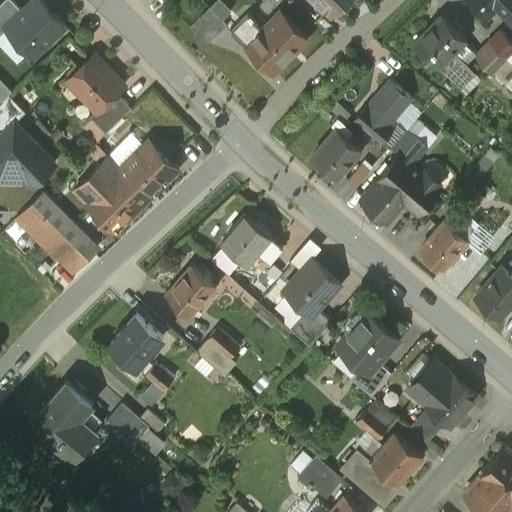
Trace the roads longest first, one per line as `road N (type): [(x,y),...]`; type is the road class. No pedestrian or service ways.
road 1 (tertiary): [(511,373),(248,140)]
road 2 (residential): [(248,140),(0,378)]
road 3 (residential): [(248,140),(393,0)]
road 4 (tertiary): [(248,140),(109,0)]
road 5 (residential): [(511,395),(410,511)]
